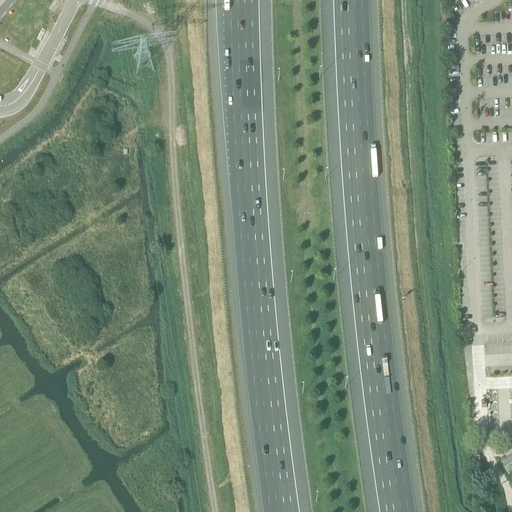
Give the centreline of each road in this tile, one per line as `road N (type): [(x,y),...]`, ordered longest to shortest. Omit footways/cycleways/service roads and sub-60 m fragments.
road 1 (motorway): [(397,511),(365,250),(350,0)]
road 2 (motorway): [(241,0),(251,233),(281,511)]
road 3 (unclassified): [(0,107),(31,83),(75,0)]
